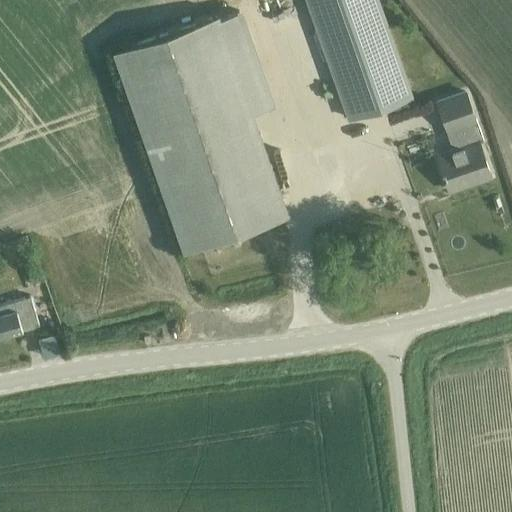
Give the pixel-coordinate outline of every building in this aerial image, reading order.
[(411,96),(376,0),(304,0),(348,119),(411,96)] [(280,27),(295,24),(291,1),(275,4),(280,27)] [(285,210),(217,15),(117,50),(185,245),(285,210)] [(458,129),(465,147),(437,157),(450,192),(491,177),(478,144),(483,142),(476,121),(474,121),(465,94),(437,105),(447,133),(458,129)] [(30,275),(33,284),(42,281),(39,272),(30,275)] [(0,337),(23,330),(22,329),(39,324),(30,295),(0,304),(0,337)]
